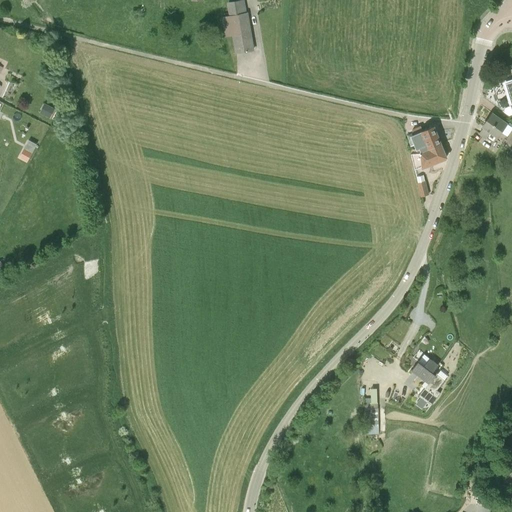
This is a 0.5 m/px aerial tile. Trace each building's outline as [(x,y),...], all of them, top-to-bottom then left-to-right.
[(233,35),(235,43),(236,53),(253,50),(252,40),(247,13),(246,13),(244,0),(228,3),(230,16),(223,17),(226,36),(233,35)] [(56,108),(47,104),(42,113),(51,118),(56,108)] [(497,138),(508,124),(492,113),(483,126),(484,127),(480,134),(488,139),(492,143),(496,137),(497,138)] [(434,126),(423,131),(421,126),(412,130),(416,139),(421,151),(421,152),(430,149),(429,148),(441,144),(434,126)] [(37,144),(29,140),(24,149),(32,153),(37,144)] [(422,166),(422,168),(437,162),(446,158),(446,157),(441,144),(429,148),(430,149),(421,152),(412,153),(415,167),(422,166)] [(422,196),(429,194),(426,181),(419,183),(422,196)] [(438,365),(438,364),(430,358),(424,365),(418,361),(414,367),(411,365),(410,367),(429,383),(436,374),(433,372),(438,365)] [(419,395),(427,401),(428,402),(445,379),(437,373),(436,374),(429,383),(419,395)] [(366,434),(379,433),(379,425),(372,425),(371,420),(372,420),(372,408),(371,408),(370,398),(367,399),(367,404),(364,405),(364,408),(365,420),(366,434)]
